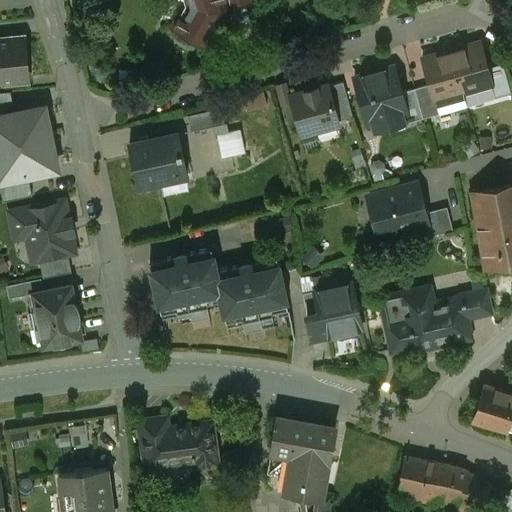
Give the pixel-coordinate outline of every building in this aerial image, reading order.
[(188,0),(190,6),(185,16),(180,14),(179,16),(174,25),(174,26),(173,28),(179,31),(178,33),(201,46),(202,44),(208,48),(218,31),(224,21),(223,21),(226,17),(224,10),(230,8),(227,0),(188,0)] [(251,0),(227,0),(230,8),(230,9),(252,2),(251,0)] [(24,37),(0,38),(0,66),(1,83),(28,80),(24,37)] [(480,42),(451,50),(463,92),(491,84),(492,84),(487,68),(480,42)] [(451,50),(422,58),(429,84),(434,100),(436,100),(463,92),(451,50)] [(503,64),(487,68),(492,84),(491,84),(495,98),(511,93),(503,64)] [(394,66),(354,77),(367,124),(406,113),(407,113),(401,92),(394,66)] [(343,82),(328,86),(338,121),(353,116),(343,82)] [(429,84),(414,88),(422,118),(439,113),(436,100),(434,100),(429,84)] [(327,85),(290,95),(300,132),(311,129),(313,132),(339,125),(338,121),(328,86),(327,85)] [(414,88),(401,92),(407,113),(406,113),(408,122),(422,118),(414,88)] [(263,92),(242,98),(246,111),(267,105),(263,92)] [(463,92),(436,100),(439,113),(467,106),(463,92)] [(7,113),(0,115),(0,162),(4,180),(4,178),(5,178),(5,180),(56,169),(58,169),(58,167),(57,167),(45,108),(45,106),(43,106),(7,113)] [(221,109),(187,116),(190,132),(224,124),(221,109)] [(240,129),(216,134),(221,158),(245,153),(240,129)] [(177,133),(129,143),(134,164),(140,190),(160,186),(159,180),(186,175),(177,133)] [(511,262),(511,184),(471,192),(483,268),(511,262)] [(416,185),(369,197),(379,235),(425,224),(426,224),(423,213),(416,185)] [(63,201),(10,212),(15,237),(27,234),(33,259),(39,258),(67,252),(73,251),(69,233),(73,232),(70,218),(66,219),(63,201)] [(446,207),(423,213),(426,224),(425,224),(428,236),(453,231),(446,207)] [(276,257),(216,270),(211,248),(149,261),(160,311),(176,308),(178,316),(190,313),(191,319),(209,315),(206,301),(221,298),(225,320),(242,317),(245,331),(262,327),(261,321),(273,318),(271,310),(287,307),(276,257)] [(67,252),(39,258),(43,278),(71,272),(67,252)] [(365,263),(355,265),(357,274),(367,272),(365,263)] [(41,278),(6,285),(9,298),(28,294),(28,293),(43,290),(41,278)] [(338,283),(326,286),(327,288),(314,291),(319,315),(309,317),(309,315),(306,316),(312,345),(313,345),(312,341),(339,335),(340,339),(352,336),(352,332),(361,330),(351,283),(338,286),(338,283)] [(43,290),(28,293),(28,294),(35,328),(41,327),(44,344),(52,343),(56,345),(61,345),(65,344),(69,342),(73,339),(81,337),(70,285),(43,290)] [(459,299),(433,304),(429,288),(401,294),(406,322),(387,326),(392,349),(412,345),(413,349),(469,336),(465,317),(461,298),(459,299)] [(486,289),(458,295),(459,299),(461,298),(465,317),(491,313),(486,289)] [(314,291),(302,294),(306,316),(309,315),(309,317),(319,315),(314,291)] [(511,393),(505,391),(484,385),(472,421),(506,431),(511,412),(511,393)] [(211,422),(167,428),(166,417),(139,421),(145,465),(195,459),(196,467),(217,464),(211,422)] [(335,428),(277,417),(270,451),(272,452),(271,457),(268,473),(286,477),(284,492),(302,495),(321,498),(328,462),(335,428)] [(447,465),(404,456),(397,496),(430,504),(429,508),(433,509),(434,505),(454,510),(455,505),(440,501),(447,465)] [(490,484),(465,470),(447,465),(440,501),(455,505),(484,510),(490,484)] [(111,511),(106,469),(60,475),(64,511),(111,511)] [(380,488),(344,476),(336,500),(347,503),(344,511),(383,511),(385,507),(375,504),(380,488)] [(321,498),(302,495),(304,511),(329,511),(329,508),(331,499),(321,498)]
